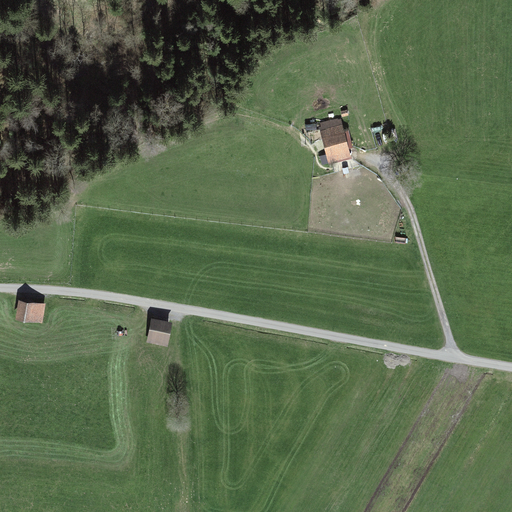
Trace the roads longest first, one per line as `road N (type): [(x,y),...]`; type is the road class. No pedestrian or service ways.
road 1 (unclassified): [(511,364),(104,292),(0,286)]
road 2 (track): [(454,355),(418,230),(381,159)]
